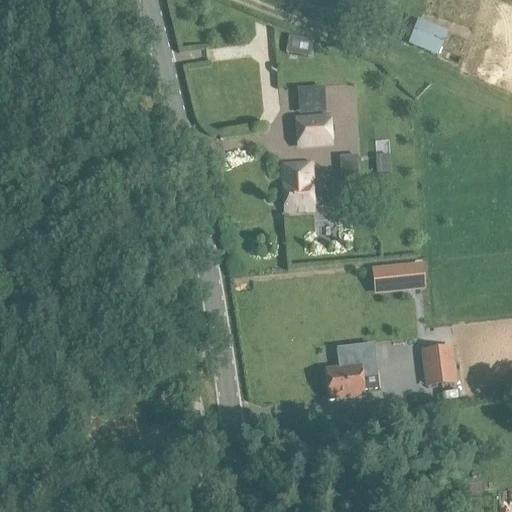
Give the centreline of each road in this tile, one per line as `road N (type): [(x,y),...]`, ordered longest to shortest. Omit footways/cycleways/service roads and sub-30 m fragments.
road 1 (tertiary): [(242,511),(192,182),(146,0)]
road 2 (track): [(230,0),(511,110)]
